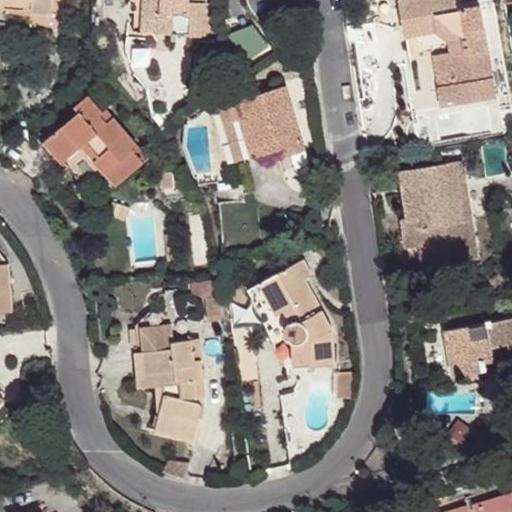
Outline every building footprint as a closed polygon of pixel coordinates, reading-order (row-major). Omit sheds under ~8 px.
[(53,0),(0,0),(0,8),(52,13),(53,0)] [(143,0),(142,32),(164,33),(165,17),(189,18),(188,35),(205,36),(207,0),(143,0)] [(454,0),(400,0),(410,59),(434,55),(450,52),(455,82),(439,85),(442,104),(495,96),(481,5),(456,9),(454,0)] [(254,16),(231,29),(244,55),(268,42),(254,16)] [(189,18),(165,17),(164,33),(188,35),(189,18)] [(150,49),(127,49),(134,71),(145,85),(153,79),(150,49)] [(450,52),(434,55),(439,85),(455,82),(450,52)] [(286,85),(229,102),(240,139),(245,158),(286,145),(289,154),(306,149),(286,85)] [(77,115),(40,147),(59,169),(80,151),(103,177),(107,173),(118,186),(142,166),(131,154),(136,150),(105,113),(100,117),(85,99),(73,110),(77,115)] [(230,142),(240,139),(229,102),(211,107),(213,115),(221,112),(230,142)] [(286,145),(276,148),(279,157),(289,154),(286,145)] [(412,217),(415,239),(416,245),(425,243),(429,265),(477,258),(471,217),(463,218),(457,180),(465,179),(462,160),(399,169),(407,218),(412,217)] [(107,173),(103,177),(116,185),(118,186),(107,173)] [(172,173),(161,174),(163,188),(173,187),(172,173)] [(465,179),(457,180),(463,218),(471,217),(465,179)] [(407,218),(401,219),(404,240),(415,239),(412,217),(407,218)] [(174,234),(165,235),(167,260),(176,259),(174,234)] [(425,243),(416,245),(420,266),(429,265),(425,243)] [(0,311),(13,310),(8,263),(0,252),(0,311)] [(302,259),(267,278),(276,294),(280,292),(288,306),(284,308),(291,321),(287,326),(286,331),(287,335),(290,339),(293,341),(295,366),(334,363),(331,328),(304,278),(311,275),(302,259)] [(267,278),(260,282),(276,313),(284,308),(288,306),(280,292),(276,294),(267,278)] [(191,282),(193,293),(207,298),(219,297),(217,279),(191,282)] [(219,297),(207,298),(209,321),(221,320),(219,297)] [(144,352),(148,386),(163,384),(164,394),(155,430),(195,441),(203,406),(201,403),(197,400),(197,397),(205,396),(202,359),(195,360),(193,339),(174,341),(172,324),(168,325),(166,308),(154,310),(156,326),(142,328),(144,352)] [(154,310),(142,328),(156,326),(154,310)] [(446,329),(450,354),(460,352),(464,373),(487,369),(485,362),(495,360),(494,355),(493,345),(507,343),(508,347),(511,345),(511,317),(491,321),(491,318),(487,319),(487,321),(446,329)] [(200,338),(193,339),(195,360),(202,359),(200,338)] [(507,343),(493,345),(494,355),(509,352),(508,347),(507,343)] [(144,352),(137,353),(141,386),(148,386),(144,352)] [(460,352),(450,354),(454,375),(464,373),(460,352)] [(354,372),(339,371),(338,397),(350,397),(354,372)] [(169,460),(164,471),(181,477),(185,477),(187,473),(190,463),(169,460)] [(511,511),(511,496),(478,506),(480,511),(511,511)]
